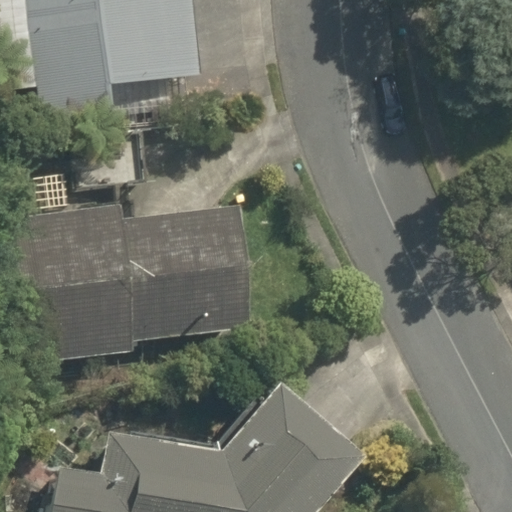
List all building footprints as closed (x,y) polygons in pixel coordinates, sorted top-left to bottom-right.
[(173,0),(13,0),(29,141),(174,125),(169,82),(183,81),(173,0)] [(71,149),(74,195),(137,190),(133,144),(71,149)] [(0,226),(0,262),(13,372),(125,358),(124,350),(241,335),(227,214),(110,228),(108,214),(0,226)] [(5,418),(45,413),(42,390),(2,394),(5,418)] [(313,511),(354,463),(271,390),(210,458),(100,440),(93,479),(53,472),(46,511),(313,511)]
